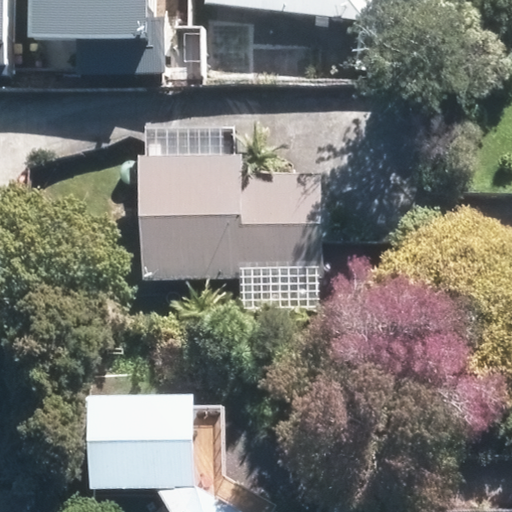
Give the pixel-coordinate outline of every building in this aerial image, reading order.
[(16,0),(0,0),(0,65),(17,65),(16,0)] [(161,0),(42,0),(43,68),(162,66),(161,0)] [(213,0),(213,11),(302,20),(363,27),(366,0),(213,0)] [(242,173),(150,174),(151,281),(318,279),(317,189),(242,190),(242,173)] [(161,500),(168,511),(210,511),(199,506),(195,499),(193,410),(94,413),(96,502),(161,500)] [(31,511),(31,503),(0,503),(0,511),(31,511)]
